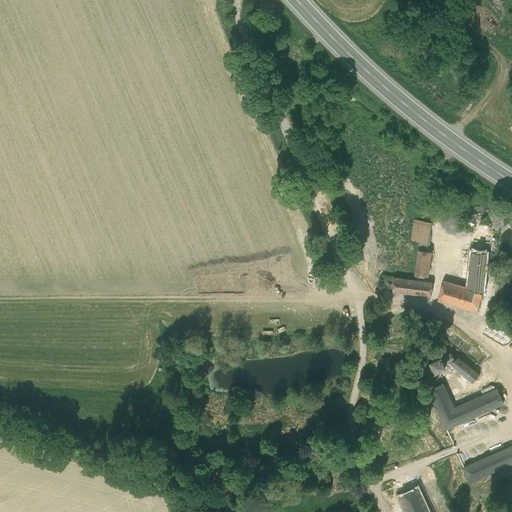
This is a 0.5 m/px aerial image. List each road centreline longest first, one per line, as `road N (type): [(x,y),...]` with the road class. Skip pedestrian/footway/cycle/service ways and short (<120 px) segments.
road 1 (unclassified): [(237,0),(347,274),(363,295),(419,305)]
road 2 (secondary): [(296,0),(388,90),(511,181)]
road 3 (track): [(363,295),(350,411),(382,511)]
road 4 (track): [(511,428),(372,483)]
